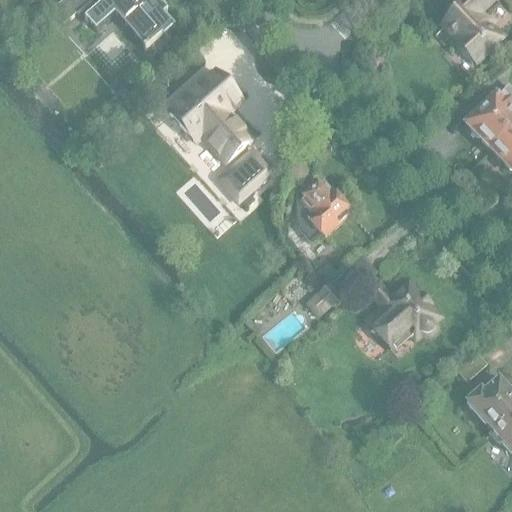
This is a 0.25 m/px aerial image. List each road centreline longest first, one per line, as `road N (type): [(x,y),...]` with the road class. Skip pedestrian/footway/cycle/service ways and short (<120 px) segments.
road 1 (residential): [(511,295),(308,61)]
road 2 (track): [(22,511),(22,494),(53,456),(49,426),(0,372)]
